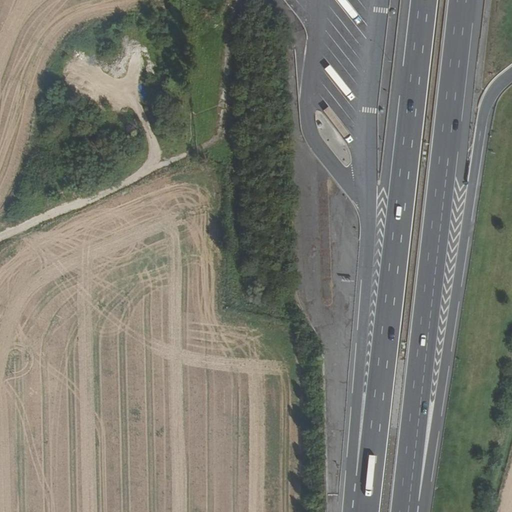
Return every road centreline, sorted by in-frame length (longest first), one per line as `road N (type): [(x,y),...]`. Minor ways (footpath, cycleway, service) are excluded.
road 1 (motorway): [(405,508),(461,0)]
road 2 (motorway): [(426,0),(365,491)]
road 3 (motorway): [(405,508),(424,484),(484,102)]
road 4 (track): [(235,0),(225,123),(217,135),(0,232)]
road 5 (motorway): [(368,212),(348,477),(365,491)]
